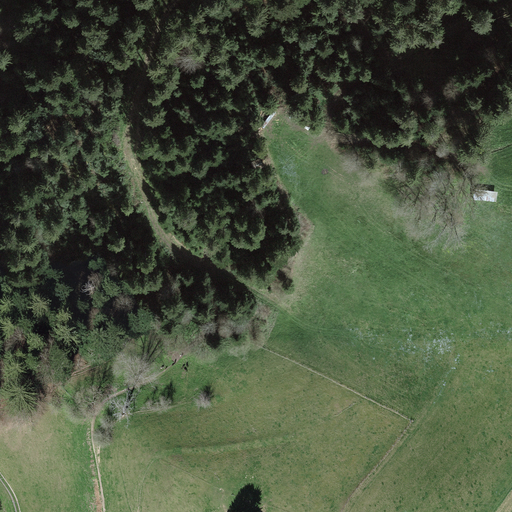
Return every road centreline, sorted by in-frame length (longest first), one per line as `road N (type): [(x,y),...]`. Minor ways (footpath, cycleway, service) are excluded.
road 1 (track): [(511,7),(462,23),(341,87),(326,119),(337,135),(412,142),(492,168)]
road 2 (track): [(279,307),(166,240),(128,152),(128,113),(170,0)]
